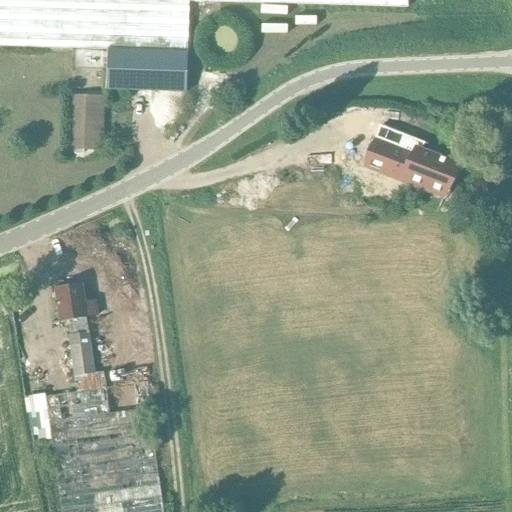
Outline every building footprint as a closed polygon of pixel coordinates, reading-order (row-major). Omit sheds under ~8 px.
[(106,90),(187,92),(188,51),(190,1),(258,4),(408,8),(407,0),(0,0),(0,45),(107,49),(106,90)] [(251,31),(251,30),(251,26),(249,21),(247,18),(244,14),(241,11),(237,10),(233,9),(228,8),(224,9),(219,10),(215,13),(212,15),(210,19),(208,23),(207,31),(208,39),(210,43),(213,46),(216,49),(220,51),(227,53),(233,52),(237,51),(244,46),(247,43),(249,39),(251,31)] [(99,150),(100,97),(71,96),(70,149),(75,149),(75,153),(77,155),(83,155),(85,153),(85,149),(99,150)] [(381,126),(364,167),(408,184),(410,180),(446,195),(458,165),(422,151),(425,143),(381,126)] [(359,153),(329,157),(334,198),(363,195),(359,153)] [(84,283),(55,287),(61,323),(72,321),(74,334),(68,335),(74,376),(96,373),(89,332),(87,319),(98,317),(95,300),(87,301),(84,283)] [(504,316),(504,315),(504,310),(502,305),(497,300),(494,297),(490,296),(484,295),(479,296),(475,297),(471,301),(467,307),(465,311),(465,315),(465,319),(467,323),(471,328),(476,332),(480,334),(484,334),(492,333),(498,329),(502,324),(503,320),(504,316)]
